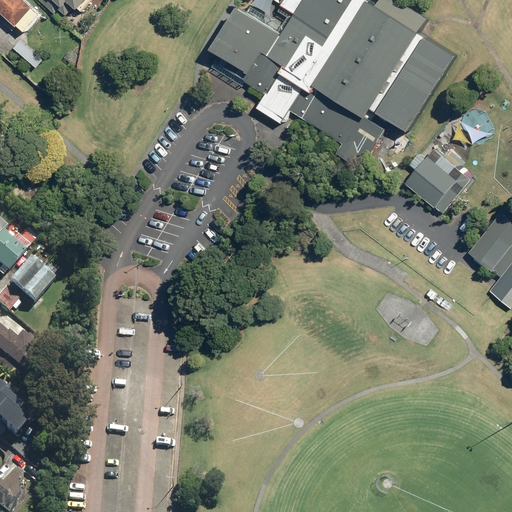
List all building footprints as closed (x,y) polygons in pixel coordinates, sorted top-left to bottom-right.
[(26,34),(42,15),(24,0),(0,0),(0,13),(1,13),(26,34)] [(40,0),(57,15),(60,12),(67,19),(77,8),(82,13),(93,0),(40,0)] [(379,119),(398,132),(458,46),(391,0),(276,0),(265,16),(251,6),(218,54),(282,98),(286,93),(361,145),(379,119)] [(22,41),(15,49),(38,69),(45,62),(22,41)] [(391,143),(391,145),(392,146),(392,148),(393,150),(394,151),(395,152),(397,153),(398,154),(400,154),(402,154),(404,154),(405,153),(407,153),(408,151),(409,150),(410,149),(411,147),(411,145),(411,144),(411,142),(410,140),(410,139),(409,137),(407,136),(406,135),(404,135),(403,134),(401,134),(399,134),(397,135),(396,136),(394,137),(393,138),(392,140),(392,141),(391,143)] [(428,141),(401,172),(435,200),(461,169),(428,141)] [(511,219),(505,214),(472,254),(505,280),(493,295),(511,310),(511,308),(511,219)] [(8,227),(0,220),(0,236),(4,232),(8,227)] [(14,241),(4,232),(0,236),(0,265),(1,267),(0,268),(0,275),(4,279),(8,274),(23,257),(32,247),(19,235),(14,241)] [(28,261),(23,257),(8,274),(12,278),(7,284),(33,306),(54,282),(50,279),(54,274),(48,269),(44,273),(39,269),(43,264),(33,255),(28,261)] [(0,331),(0,356),(13,368),(18,362),(23,367),(33,356),(25,348),(28,344),(12,329),(5,336),(0,331)] [(0,419),(21,437),(33,423),(12,405),(15,402),(0,388),(0,412),(0,413),(0,412),(0,419)] [(2,465),(0,467),(0,511),(9,511),(16,506),(13,503),(21,494),(17,491),(23,485),(2,465)] [(83,511),(85,479),(74,478),(72,511),(83,511)]
